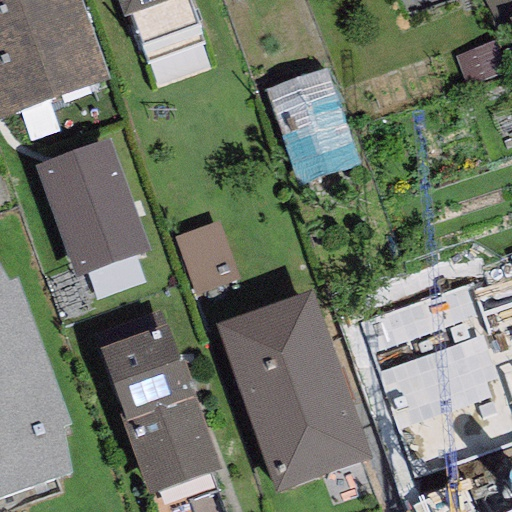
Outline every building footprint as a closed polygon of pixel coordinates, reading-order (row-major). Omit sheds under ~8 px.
[(79,0),(0,0),(0,117),(109,78),(79,0)] [(116,0),(123,18),(172,0),(116,0)] [(165,66),(212,54),(201,12),(154,25),(165,66)] [(324,69),(265,90),(299,183),(357,162),(324,69)] [(107,140),(34,166),(75,279),(148,253),(107,140)] [(219,221),(174,236),(193,293),(238,278),(219,221)] [(0,266),(0,498),(71,473),(60,428),(70,424),(18,279),(9,283),(0,266)] [(469,285),(348,329),(415,511),(471,491),(438,402),(504,378),(469,285)] [(311,291),(215,325),(276,494),(371,460),(311,291)] [(168,325),(96,350),(149,495),(220,469),(168,325)]
